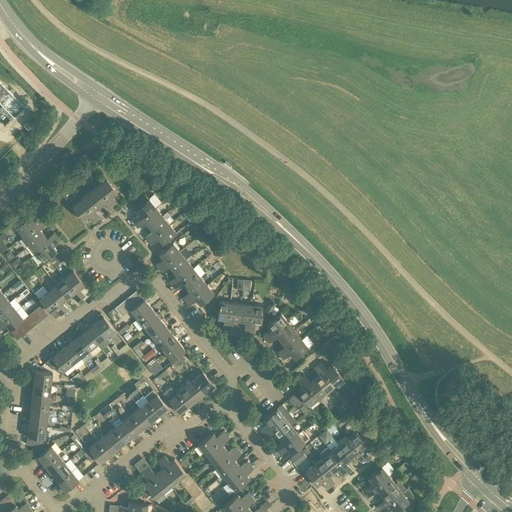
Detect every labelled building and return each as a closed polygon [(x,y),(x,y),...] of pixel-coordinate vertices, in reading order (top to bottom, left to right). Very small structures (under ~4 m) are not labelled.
[(13,117),(24,107),(0,82),(0,102),(12,116),(13,117)] [(32,116),(23,125),(27,129),(36,121),(32,116)] [(118,204),(112,196),(117,192),(106,178),(97,185),(114,207),(118,204)] [(114,207),(97,185),(88,192),(99,206),(104,202),(110,210),(114,207)] [(99,206),(88,192),(80,198),(97,220),(100,217),(94,210),(99,206)] [(97,220),(80,198),(71,205),(82,220),(87,216),(93,223),(97,220)] [(134,209),(138,214),(131,220),(134,224),(155,207),(148,198),(134,209)] [(155,207),(134,224),(137,228),(144,222),(148,227),(162,215),(155,207)] [(40,215),(33,221),(29,216),(15,227),(22,236),(43,219),(40,215)] [(148,227),(152,231),(145,237),(148,241),(169,224),(162,215),(148,227)] [(46,223),(43,219),(22,236),(29,244),(43,233),(39,229),(46,223)] [(176,232),(169,224),(148,241),(151,244),(158,239),(162,243),(176,232)] [(43,233),(29,244),(35,253),(57,236),(54,232),(46,238),(43,233)] [(57,236),(35,253),(42,262),(56,251),(52,246),(60,240),(57,236)] [(158,253),(162,258),(155,264),(158,268),(179,251),(172,242),(158,253)] [(186,259),(179,251),(158,268),(161,272),(168,266),(172,271),(186,259)] [(55,266),(63,260),(58,253),(50,260),(55,266)] [(172,271),(176,275),(169,281),(172,285),(193,267),(186,259),(172,271)] [(199,276),(193,267),(172,285),(175,288),(182,283),(186,287),(199,276)] [(73,270),(64,278),(81,299),(85,296),(79,289),(84,285),(73,270)] [(186,287),(189,292),(182,298),(185,302),(206,285),(199,276),(186,287)] [(64,278),(55,284),(67,299),(71,295),(77,302),(81,299),(64,278)] [(17,289),(23,285),(19,280),(12,286),(13,288),(17,289)] [(67,299),(55,284),(47,291),(64,313),(68,310),(62,302),(67,299)] [(213,293),(206,285),(185,302),(188,305),(195,300),(199,305),(213,293)] [(139,302),(144,298),(137,289),(132,293),(139,302)] [(64,313),(47,291),(38,298),(49,312),(54,309),(60,316),(64,313)] [(0,308),(9,302),(2,293),(0,294),(0,308)] [(139,302),(132,293),(128,297),(135,305),(139,302)] [(130,309),(137,318),(151,307),(147,302),(150,300),(147,296),(144,298),(139,302),(135,305),(130,309)] [(128,297),(123,300),(130,309),(135,305),(128,297)] [(270,299),(265,308),(272,311),(277,302),(270,299)] [(130,309),(123,300),(119,304),(126,313),(130,309)] [(227,329),(230,302),(219,301),(217,319),(223,319),(222,328),(227,329)] [(0,308),(0,322),(16,310),(9,302),(0,308)] [(230,302),(227,329),(232,330),(233,320),(239,321),(241,303),(230,302)] [(241,303),(239,321),(245,322),(244,331),(249,331),(251,304),(241,303)] [(126,313),(119,304),(114,308),(121,316),(126,313)] [(251,304),(249,331),(253,332),(254,323),(261,324),(263,305),(251,304)] [(40,305),(35,309),(43,318),(47,314),(40,305)] [(304,315),(310,310),(306,306),(301,311),(304,315)] [(155,312),(151,307),(137,318),(144,327),(161,313),(158,310),(155,312)] [(114,322),(120,317),(112,308),(107,313),(114,322)] [(43,318),(35,309),(31,312),(38,322),(43,318)] [(16,310),(0,322),(0,328),(5,325),(9,330),(13,327),(18,323),(22,319),(23,319),(16,310)] [(31,312),(26,316),(34,325),(38,322),(31,312)] [(266,324),(270,329),(263,335),(266,339),(288,322),(280,312),(266,324)] [(94,323),(105,337),(114,330),(100,313),(97,316),(99,319),(94,323)] [(161,313),(144,327),(150,335),(165,324),(160,319),(163,316),(161,313)] [(26,316),(23,319),(22,319),(30,329),(34,325),(26,316)] [(22,319),(18,323),(25,332),(30,329),(22,319)] [(294,330),(288,322),(266,339),(269,343),(276,337),(280,341),(294,330)] [(25,332),(18,323),(13,327),(21,336),(25,332)] [(105,337),(94,323),(89,327),(86,324),(83,327),(97,344),(105,337)] [(165,324),(150,335),(157,344),(174,330),(172,327),(169,329),(165,324)] [(21,336),(13,327),(9,330),(16,340),(21,336)] [(80,329),(82,332),(77,336),(88,350),(97,344),(83,327),(80,329)] [(174,330),(157,344),(164,352),(178,341),(174,336),(177,333),(174,330)] [(280,341),(284,346),(276,352),(279,355),(301,338),(294,330),(280,341)] [(70,337),(66,340),(80,357),(88,350),(77,336),(72,340),(70,337)] [(301,338),(279,355),(283,360),(290,354),(294,359),(308,347),(301,338)] [(80,357),(66,340),(63,343),(65,346),(60,350),(71,364),(80,357)] [(178,341),(164,352),(171,361),(188,348),(185,344),(182,346),(178,341)] [(118,350),(120,353),(128,347),(125,344),(118,350)] [(60,350),(55,354),(52,351),(49,354),(62,371),(71,364),(60,350)] [(321,361),(317,364),(334,385),(343,378),(332,364),(327,368),(321,361)] [(334,385),(317,364),(314,367),(319,374),(314,378),(326,392),(334,385)] [(52,373),(34,370),(30,370),(30,375),(34,375),(33,382),(51,384),(52,373)] [(83,376),(87,380),(91,376),(94,374),(91,370),(83,376)] [(203,371),(193,379),(205,393),(210,389),(213,391),(216,389),(203,371)] [(304,375),(300,378),(317,399),(326,392),(314,378),(310,382),(304,375)] [(317,399),(300,378),(296,381),(302,388),(297,392),(308,406),(317,399)] [(205,393),(193,379),(185,385),(199,402),(202,400),(199,398),(205,393)] [(28,388),(28,392),(49,395),(51,384),(33,382),(32,388),(28,388)] [(171,384),(162,390),(167,397),(176,390),(171,384)] [(137,391),(132,385),(125,390),(130,396),(137,391)] [(185,385),(177,392),(188,406),(193,402),(195,405),(199,402),(185,385)] [(49,395),(28,392),(27,396),(31,397),(30,403),(48,405),(49,395)] [(188,406),(177,392),(168,399),(181,416),(185,413),(183,411),(188,406)] [(156,393),(147,401),(159,415),(164,411),(167,414),(170,411),(156,393)] [(301,402),(294,393),(288,399),(287,399),(294,407),(294,408),(301,402)] [(147,401),(139,407),(153,425),(156,422),(154,419),(159,415),(147,401)] [(26,409),(25,413),(47,416),(48,405),(30,403),(30,410),(26,409)] [(346,409),(341,403),(338,407),(342,412),(346,409)] [(263,419),(267,424),(260,430),(263,433),(289,412),(282,404),(277,408),(263,419)] [(153,425),(139,407),(131,414),(142,428),(147,424),(150,427),(153,425)] [(142,428),(131,414),(126,408),(118,415),(122,421),(136,438),(139,436),(137,432),(142,428)] [(289,412),(263,433),(266,437),(273,432),(277,436),(295,421),(289,412)] [(47,416),(25,413),(25,417),(29,418),(28,425),(46,427),(47,416)] [(339,427),(347,420),(343,415),(335,421),(339,427)] [(122,421),(114,428),(125,442),(130,438),(133,441),(136,438),(122,421)] [(277,436),(280,441),(273,446),(276,450),(297,433),(291,425),(296,421),(295,421),(277,436)] [(28,425),(27,431),(23,431),(23,436),(26,436),(44,438),(46,427),(28,425)] [(114,428),(105,434),(119,452),(122,449),(120,446),(125,442),(114,428)] [(322,432),(328,439),(333,435),(327,428),(322,432)] [(356,430),(347,438),(364,459),(367,462),(371,459),(362,449),(367,445),(356,430)] [(223,431),(216,436),(212,432),(197,444),(204,452),(226,434),(223,431)] [(304,442),(297,433),(276,450),(280,454),(287,449),(290,453),(304,442)] [(119,452),(105,434),(97,441),(108,455),(113,451),(116,454),(119,452)] [(229,438),(226,434),(204,452),(210,459),(225,447),(222,444),(229,438)] [(44,438),(26,436),(26,444),(36,445),(31,449),(36,456),(50,445),(47,442),(44,443),(43,443),(44,438)] [(364,459),(347,438),(339,444),(350,458),(355,455),(360,462),(364,459)] [(108,455),(97,441),(88,448),(102,466),(105,463),(103,459),(108,455)] [(350,458),(339,444),(330,451),(348,472),(351,469),(345,462),(350,458)] [(50,445),(36,456),(33,459),(36,462),(39,460),(44,465),(58,454),(50,445)] [(228,451),(225,447),(210,459),(216,467),(238,449),(235,446),(228,451)] [(241,453),(238,449),(216,467),(222,474),(237,462),(234,459),(241,453)] [(305,457),(300,451),(290,460),(295,466),(305,457)] [(330,451),(322,458),(333,472),(338,468),(343,476),(348,472),(330,451)] [(58,454),(44,465),(48,470),(45,473),(47,476),(64,462),(58,454)] [(164,455),(160,458),(177,480),(185,473),(174,458),(169,462),(164,455)] [(177,480),(160,458),(156,461),(162,468),(158,471),(170,486),(177,480)] [(184,467),(189,463),(185,458),(180,462),(184,467)] [(333,472),(322,458),(313,465),(331,486),(334,483),(329,476),(333,472)] [(237,462),(222,474),(228,482),(250,464),(247,461),(240,466),(237,462)] [(71,470),(64,462),(47,476),(50,479),(53,477),(57,482),(71,470)] [(250,464),(228,482),(234,490),(249,478),(246,474),(253,468),(250,464)] [(331,486),(313,465),(304,472),(316,486),(321,482),(326,489),(331,486)] [(367,477),(371,482),(364,488),(367,492),(388,475),(381,466),(367,477)] [(149,467),(145,470),(162,492),(170,486),(158,471),(154,474),(149,467)] [(71,470),(57,482),(61,487),(58,490),(61,493),(78,479),(71,470)] [(162,492),(145,470),(141,473),(146,480),(142,483),(154,498),(162,492)] [(419,478),(415,473),(410,477),(414,482),(419,478)] [(377,490),(381,495),(395,483),(388,475),(367,492),(370,496),(377,490)] [(423,483),(419,478),(414,482),(419,487),(423,483)] [(381,495),(385,499),(377,505),(380,509),(402,492),(395,483),(381,495)] [(145,487),(140,491),(145,497),(150,493),(145,487)] [(407,488),(402,492),(380,509),(382,511),(384,511),(391,507),(394,511),(412,499),(412,494),(407,488)] [(248,492),(241,498),(238,493),(223,505),(228,511),(230,511),(251,496),(248,492)] [(7,494),(3,498),(10,507),(15,504),(7,494)] [(254,499),(251,496),(230,511),(245,511),(250,509),(247,505),(254,499)] [(191,497),(183,503),(186,506),(193,500),(191,497)] [(10,507),(3,498),(0,500),(0,503),(6,511),(10,507)] [(183,503),(181,500),(177,503),(182,509),(186,506),(183,503)] [(118,510),(135,511),(145,511),(147,503),(128,501),(127,506),(118,505),(118,510)] [(6,511),(4,511),(20,511),(28,506),(25,502),(18,508),(15,504),(10,507),(6,511)]
